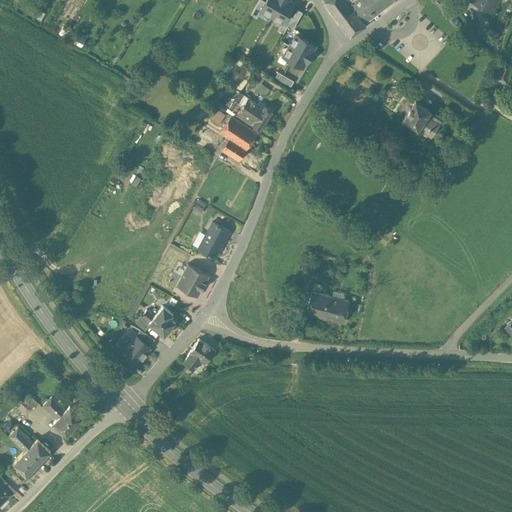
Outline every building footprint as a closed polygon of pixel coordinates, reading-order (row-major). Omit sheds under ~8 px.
[(271,18),(280,0),(265,0),(264,2),(261,0),(259,0),(251,14),(256,17),(259,11),(271,18)] [(295,1),(293,0),(280,0),(271,18),(281,24),(278,30),(283,33),(288,24),(293,27),(302,12),(297,9),(293,17),(288,14),(295,1)] [(324,0),(351,35),(383,9),(395,0),(324,0)] [(496,0),(471,0),(472,0),(489,10),(492,9),(496,0)] [(78,31),(72,40),(84,47),(89,38),(78,31)] [(294,33),(288,44),(310,57),(316,45),(294,33)] [(310,57),(288,44),(281,56),(303,69),(310,57)] [(511,67),(511,66),(502,62),(496,76),(506,81),(511,67)] [(235,71),(228,80),(236,86),(243,76),(235,71)] [(294,80),(278,71),(275,77),(290,86),(294,80)] [(269,90),(260,83),(255,90),(264,96),(269,90)] [(238,101),(232,110),(237,114),(248,98),(243,94),(238,101)] [(238,101),(229,95),(222,104),(232,110),(238,101)] [(413,97),(399,118),(415,129),(419,123),(427,129),(433,121),(425,115),(429,108),(413,97)] [(257,104),(248,98),(237,114),(251,124),(259,129),(272,110),(264,105),(265,104),(260,100),(257,104)] [(213,102),(205,114),(219,123),(225,114),(216,108),(217,105),(213,102)] [(438,114),(429,108),(425,115),(433,121),(438,114)] [(257,132),(231,115),(219,132),(228,138),(245,150),(257,132)] [(245,150),(228,138),(221,149),(237,161),(245,150)] [(193,208),(201,211),(206,201),(197,197),(193,208)] [(212,221),(205,234),(206,234),(199,247),(198,247),(198,248),(208,254),(211,255),(215,257),(229,230),(212,221)] [(209,274),(187,262),(181,274),(172,269),(167,278),(176,283),(176,284),(197,295),(209,274)] [(303,286),(297,284),(295,294),(307,297),(311,280),(305,278),(303,286)] [(349,300),(311,290),(306,312),(343,322),(349,300)] [(155,316),(150,322),(164,335),(175,321),(170,317),(173,314),(163,305),(155,316)] [(147,309),(136,322),(144,329),(150,322),(155,316),(147,309)] [(140,329),(121,352),(136,365),(152,346),(150,345),(155,339),(140,329)] [(199,338),(190,351),(190,352),(183,362),(194,370),(201,359),(205,362),(215,349),(199,338)] [(37,403),(30,395),(27,398),(34,406),(37,403)] [(65,410),(51,396),(43,405),(56,418),(65,410)] [(27,398),(14,413),(21,419),(34,406),(27,398)] [(56,418),(53,422),(66,435),(82,419),(69,406),(65,410),(56,418)] [(33,443),(17,427),(8,436),(24,451),(13,463),(26,476),(49,452),(36,439),(33,443)] [(22,480),(13,472),(10,476),(18,484),(22,480)] [(16,490),(5,480),(1,484),(10,493),(9,494),(11,495),(16,490)] [(0,483),(0,503),(9,494),(10,493),(1,484),(0,483)]
